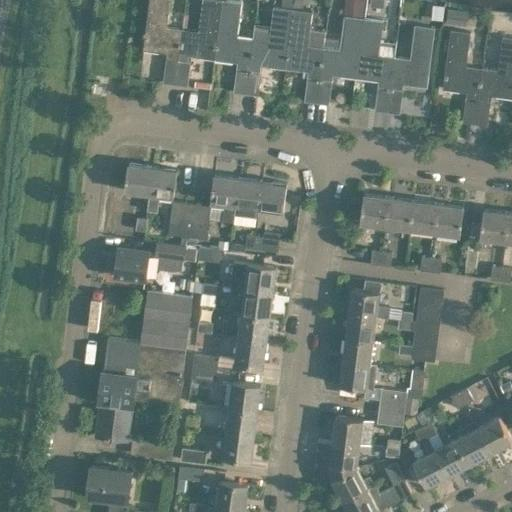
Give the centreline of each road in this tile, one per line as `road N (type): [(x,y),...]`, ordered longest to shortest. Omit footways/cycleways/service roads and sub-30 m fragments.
road 1 (residential): [(43,511),(99,146),(129,122),(336,139)]
road 2 (residential): [(292,511),(336,139)]
road 3 (residential): [(511,162),(336,139)]
